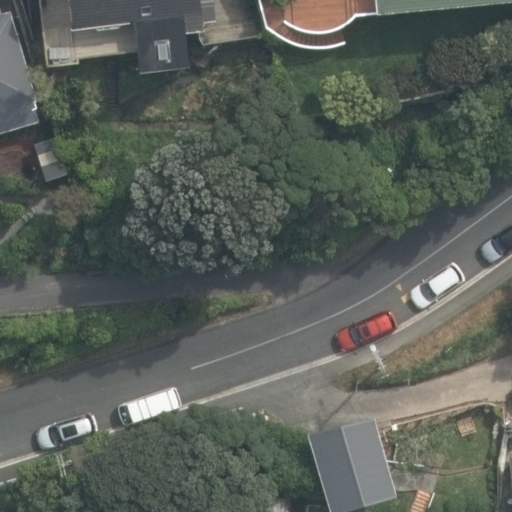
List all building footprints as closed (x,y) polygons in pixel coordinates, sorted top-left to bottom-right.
[(0,0),(0,134),(44,122),(13,11),(4,13),(0,0)] [(137,21),(143,72),(192,66),(188,32),(205,30),(202,0),(72,0),(76,28),(137,21)] [(511,0),(378,0),(380,13),(511,1),(511,0)] [(38,144),(45,169),(67,162),(60,138),(38,144)] [(311,432),(333,511),(338,511),(401,494),(378,413),(311,432)]
